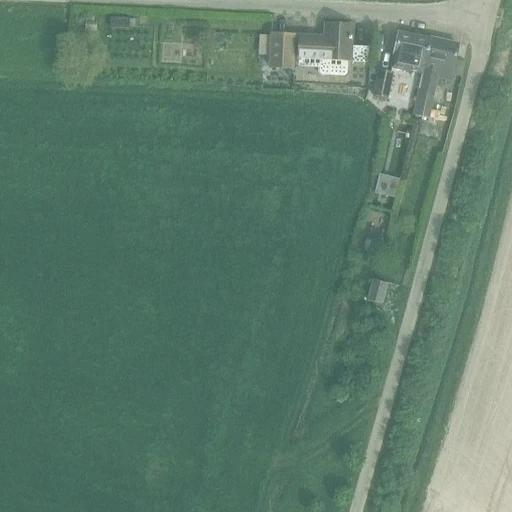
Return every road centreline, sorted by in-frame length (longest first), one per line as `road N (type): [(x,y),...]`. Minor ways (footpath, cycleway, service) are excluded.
road 1 (unclassified): [(355,511),(489,16)]
road 2 (unclassified): [(489,16),(113,0)]
